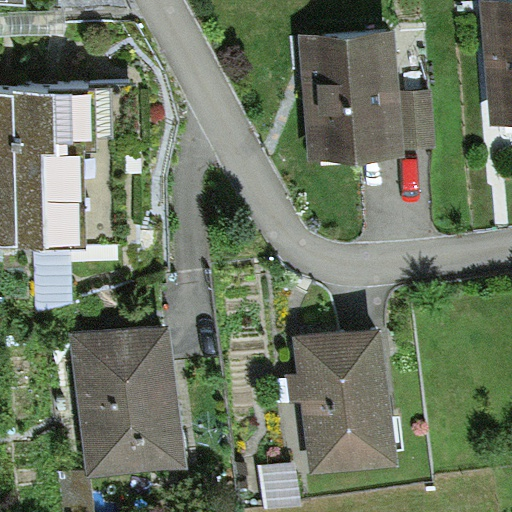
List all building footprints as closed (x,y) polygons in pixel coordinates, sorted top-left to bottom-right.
[(491,127),(511,125),(511,0),(497,0),(481,1),(491,127)] [(396,30),(300,36),(308,165),(404,159),(403,150),(400,91),(396,30)] [(137,85),(0,87),(0,244),(139,243),(137,85)] [(432,90),(400,91),(403,150),(435,148),(432,90)] [(72,251),(34,252),(37,311),(74,309),(72,251)] [(91,478),(186,468),(170,326),(71,338),(86,472),(87,479),(91,478)] [(309,476),(399,466),(391,394),(395,394),(388,328),(293,338),(297,374),(287,375),(290,405),(301,403),(309,476)] [(302,504),(296,461),(259,467),(266,510),(302,504)] [(59,511),(94,511),(91,478),(87,479),(86,472),(55,475),(59,511)]
